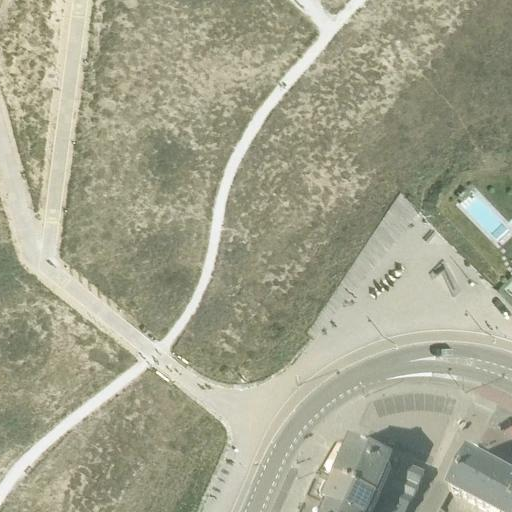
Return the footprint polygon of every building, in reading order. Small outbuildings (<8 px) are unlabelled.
[(351,443),(350,445),(344,457),(348,460),(338,481),(371,497),(375,498),(391,460),(363,448),(363,449),(351,443)] [(449,492),(477,508),(496,473),(468,457),(466,462),(464,461),(464,462),(460,468),(459,469),(461,470),(449,492)] [(419,487),(424,475),(401,465),(396,478),(384,502),(406,511),(419,487)] [(477,508),(484,511),(509,511),(511,507),(511,481),(496,473),(477,508)] [(367,506),(371,497),(338,481),(335,480),(324,505),(340,511),(359,511),(363,504),(367,506)] [(405,511),(406,511),(384,502),(379,511),(405,511)]
